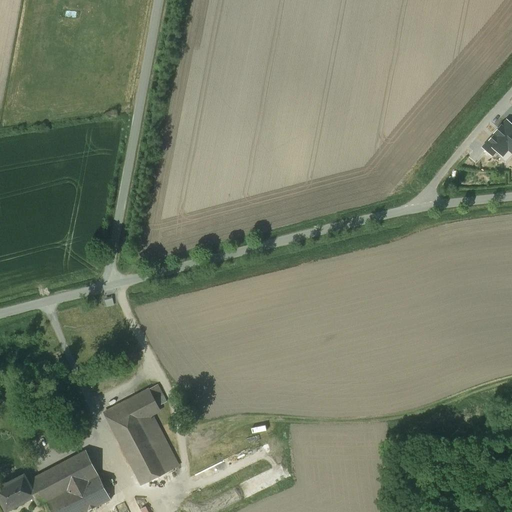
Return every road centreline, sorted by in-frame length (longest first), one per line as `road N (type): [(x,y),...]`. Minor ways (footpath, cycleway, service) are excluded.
road 1 (tertiary): [(108,286),(353,222),(511,197)]
road 2 (unclassified): [(108,286),(157,0)]
